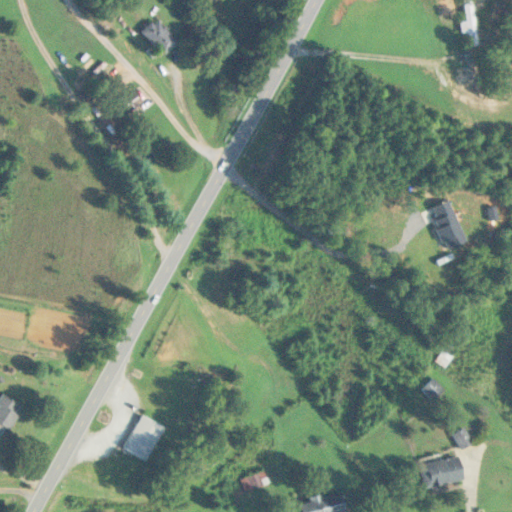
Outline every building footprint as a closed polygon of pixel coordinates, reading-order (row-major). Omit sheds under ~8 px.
[(471,0),(459,0),(464,47),(477,45),(471,0)] [(165,54),(178,41),(155,19),(142,32),(165,54)] [(447,367),(455,355),(449,350),(446,355),(445,354),(439,361),(447,367)] [(0,441),(22,407),(3,394),(0,398),(0,441)] [(149,461),(165,426),(142,416),(126,450),(149,461)] [(475,442),(467,429),(455,436),(463,450),(475,442)] [(427,489),(466,479),(460,455),(421,466),(427,489)] [(272,485),(267,471),(243,480),(249,494),(272,485)] [(302,511),(346,511),(343,493),(301,502),(302,511)]
